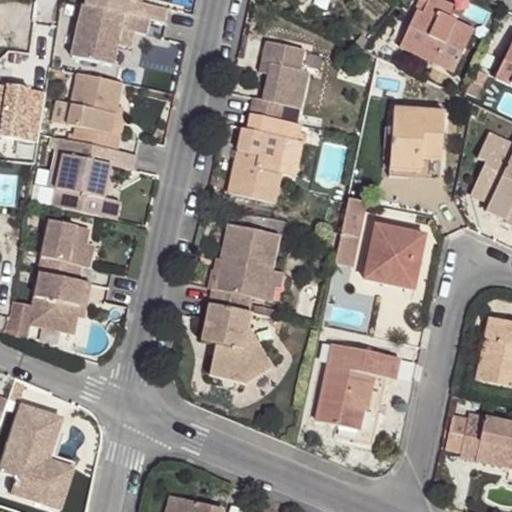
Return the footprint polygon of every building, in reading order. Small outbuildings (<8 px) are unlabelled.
[(86,0),(85,8),(149,21),(162,24),(165,10),(139,3),(134,2),(134,0),(86,0)] [(421,0),(399,48),(453,74),(473,32),(448,20),(453,8),(436,0),(421,0)] [(83,7),(72,59),(112,67),(117,47),(126,49),(129,32),(134,33),(146,36),(149,21),(85,8),(83,7)] [(129,32),(126,49),(130,50),(134,33),(129,32)] [(266,44),(262,65),(271,67),(268,76),(263,102),(254,100),(251,116),(279,122),(282,107),(300,111),(308,74),(299,72),(303,52),(266,44)] [(511,44),(495,79),(511,87),(511,44)] [(262,65),(259,74),(268,76),(271,67),(262,65)] [(379,68),(374,95),(398,99),(403,72),(379,68)] [(72,106),(67,126),(76,129),(73,143),(116,153),(120,138),(110,136),(116,108),(121,85),(78,76),(72,106)] [(53,123),(67,126),(72,106),(57,103),(53,123)] [(122,109),(116,108),(110,136),(120,138),(124,119),(120,118),(122,109)] [(394,110),(390,172),(421,175),(422,156),(441,157),(444,114),(394,110)] [(243,131),(228,195),(274,205),(280,174),(278,174),(285,140),(296,143),(300,127),(279,122),(251,116),(247,132),(243,131)] [(511,145),(489,135),(485,143),(511,155),(511,154),(511,145)] [(48,189),(35,186),(33,203),(115,221),(119,203),(103,199),(110,168),(132,172),(135,157),(116,153),(73,143),(52,139),(50,148),(57,150),(48,189)] [(280,174),(295,177),(302,144),(296,143),(285,140),(278,174),(280,174)] [(485,143),(477,159),(485,163),(473,191),(491,200),(489,205),(486,212),(506,222),(506,224),(511,226),(511,154),(511,155),(485,143)] [(390,172),(389,178),(440,181),(441,157),(422,156),(421,175),(390,172)] [(473,191),(471,196),(489,205),(491,200),(473,191)] [(351,200),(335,258),(350,262),(366,204),(351,200)] [(49,222),(36,273),(38,274),(76,282),(80,267),(85,245),(89,230),(49,222)] [(212,291),(209,306),(247,315),(250,299),(265,302),(271,272),(278,237),(228,226),(221,260),(214,291),(212,291)] [(376,227),(364,281),(413,291),(424,237),(376,227)] [(93,246),(85,245),(80,267),(87,268),(93,246)] [(211,272),(207,290),(212,291),(214,291),(221,260),(217,259),(214,272),(211,272)] [(288,275),(271,272),(265,302),(282,306),(288,275)] [(26,342),(30,325),(71,334),(75,317),(82,284),(76,282),(38,274),(32,306),(12,302),(10,317),(4,335),(26,342)] [(88,284),(82,284),(75,317),(81,319),(88,284)] [(209,306),(201,343),(216,346),(209,378),(245,386),(273,368),(249,331),(252,316),(247,315),(209,306)] [(511,324),(489,319),(476,382),(511,389),(511,324)] [(332,346),(316,422),(359,432),(371,376),(395,382),(399,360),(332,346)] [(14,380),(8,398),(19,402),(25,384),(14,380)] [(64,419),(69,406),(30,388),(24,402),(64,419)] [(21,408),(19,415),(59,428),(62,421),(21,408)] [(19,415),(0,473),(0,474),(16,479),(11,495),(49,508),(58,483),(52,481),(57,466),(49,463),(59,428),(19,415)] [(511,425),(469,416),(468,421),(461,454),(460,459),(510,469),(510,465),(511,465),(511,425)] [(454,418),(447,450),(461,454),(468,421),(454,418)] [(73,471),(57,466),(52,481),(58,483),(49,508),(60,511),(73,471)] [(170,498),(166,511),(175,511),(179,500),(170,498)] [(221,511),(179,500),(175,511),(221,511)]
